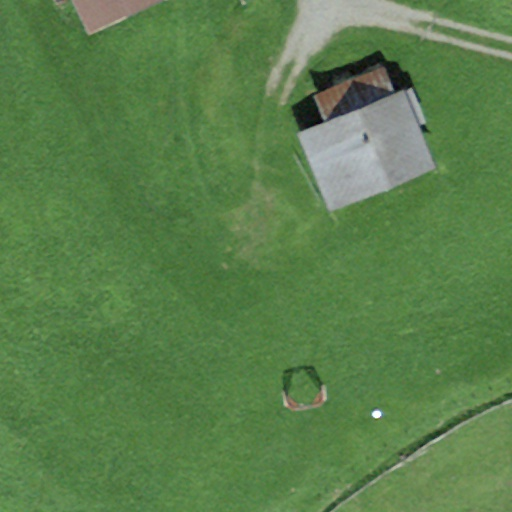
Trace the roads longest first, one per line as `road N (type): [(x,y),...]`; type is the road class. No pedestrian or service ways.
road 1 (track): [(340,0),(511,44)]
road 2 (track): [(331,0),(297,44),(261,158)]
